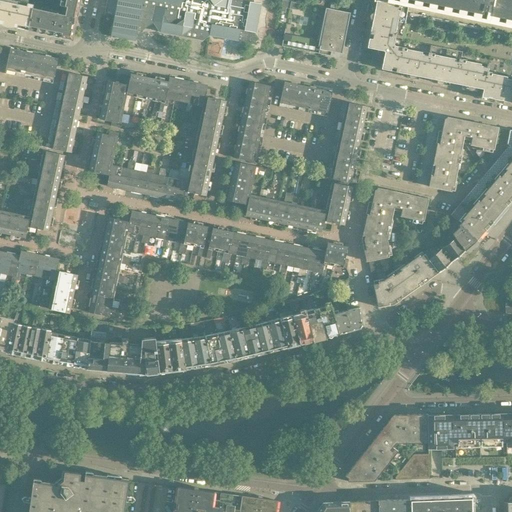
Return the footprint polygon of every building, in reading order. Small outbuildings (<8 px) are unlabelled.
[(0,0),(0,20),(3,22),(2,25),(3,25),(12,27),(13,27),(13,25),(13,24),(23,26),(27,27),(32,4),(28,3),(28,0),(3,0),(3,1),(0,0)] [(79,0),(58,0),(58,1),(60,1),(59,5),(67,7),(65,15),(76,17),(79,0)] [(106,0),(106,4),(104,13),(114,15),(110,37),(135,41),(137,31),(140,31),(153,22),(159,32),(181,36),(192,28),(193,22),(211,25),(209,35),(238,40),(240,30),(255,32),(260,4),(253,2),(253,0),(106,0)] [(282,0),(280,11),(285,12),(286,8),(288,8),(290,2),(282,0)] [(401,5),(376,0),(370,32),(395,37),(402,39),(408,7),(401,6),(401,5)] [(511,0),(481,0),(483,0),(482,9),(482,12),(483,9),(487,10),(486,12),(490,13),(492,2),(511,6),(511,0)] [(291,2),(289,9),(297,10),(299,3),(291,2)] [(27,30),(44,34),(49,12),(32,8),(33,4),(32,4),(27,27),(28,27),(27,30)] [(342,54),(350,13),(325,8),(316,41),(284,34),(281,46),(330,56),(331,52),(342,54)] [(76,17),(65,15),(49,12),(44,34),(69,39),(72,37),(76,17)] [(395,37),(370,32),(367,48),(379,50),(379,53),(380,55),(380,56),(383,56),(381,69),(395,72),(400,47),(394,45),(393,44),(395,37)] [(430,45),(429,52),(424,77),(453,83),(460,51),(430,45)] [(404,47),(400,47),(395,72),(424,77),(429,52),(428,52),(427,55),(421,54),(422,52),(414,50),(406,49),(406,51),(403,50),(404,47)] [(17,65),(20,51),(10,49),(5,73),(15,75),(17,65)] [(29,53),(20,51),(17,65),(15,75),(24,77),(26,67),(29,53)] [(483,89),(488,61),(481,60),(480,64),(465,60),(464,62),(462,62),(462,59),(461,59),(462,52),(460,51),(453,83),(483,89)] [(38,54),(29,53),(26,67),(24,77),(33,79),(38,54)] [(48,56),(38,54),(33,79),(43,81),(48,56)] [(53,83),(58,59),(48,56),(43,81),(53,83)] [(511,102),(511,100),(511,79),(511,80),(506,79),(507,76),(491,73),(490,75),(488,75),(488,72),(487,72),(489,62),(488,61),(483,89),(481,96),(511,102)] [(62,71),(60,81),(85,86),(87,77),(62,71)] [(130,76),(128,85),(126,95),(142,98),(140,107),(143,108),(150,78),(145,77),(145,79),(143,79),(144,74),(137,73),(136,77),(130,76)] [(154,79),(150,78),(143,108),(147,108),(149,99),(161,102),(159,111),(163,112),(164,105),(163,105),(168,84),(168,82),(164,81),(164,83),(162,83),(163,78),(156,77),(155,81),(154,81),(154,79)] [(169,77),(168,82),(168,84),(163,105),(164,105),(167,106),(168,99),(175,100),(179,79),(169,77)] [(188,81),(179,79),(175,100),(180,101),(179,109),(182,109),(188,81)] [(85,86),(60,81),(58,91),(68,93),(83,96),(85,86)] [(105,94),(103,100),(125,104),(126,95),(128,85),(107,81),(106,87),(103,86),(102,93),(105,94)] [(198,83),(188,81),(182,109),(186,110),(187,103),(193,104),(198,83)] [(274,87),(249,81),(247,91),(272,96),(274,87)] [(294,84),(284,82),(279,106),(289,109),(294,84)] [(207,85),(198,83),(193,104),(203,106),(205,96),(207,85)] [(304,86),(294,84),(289,109),(298,111),(304,86)] [(313,88),(304,86),(298,111),(308,113),(310,103),(313,88)] [(322,90),(315,88),(313,88),(310,103),(308,113),(317,114),(322,90)] [(332,92),(322,90),(317,114),(327,117),(332,92)] [(83,96),(68,93),(58,91),(56,100),(66,102),(81,105),(83,96)] [(272,96),(247,91),(245,101),(260,104),(270,106),(272,96)] [(226,101),(205,96),(203,106),(201,116),(222,120),(223,114),(226,115),(227,108),(224,107),(226,101)] [(81,105),(66,102),(56,100),(54,109),(64,111),(79,114),(81,105)] [(125,104),(103,100),(102,106),(99,105),(98,112),(100,113),(99,119),(102,119),(111,121),(111,125),(120,127),(125,104)] [(270,106),(260,104),(245,101),(243,110),(258,113),(268,115),(270,106)] [(342,101),(338,121),(363,126),(364,121),(361,120),(362,119),(367,120),(368,113),(363,112),(363,111),(366,111),(367,107),(342,101)] [(79,114),(64,111),(54,109),(52,118),(62,120),(77,124),(79,114)] [(268,115),(258,113),(243,110),(241,119),(256,123),(266,125),(268,115)] [(222,120),(201,116),(197,131),(188,129),(188,132),(218,138),(219,133),(222,133),(223,127),(221,126),(222,120)] [(437,143),(435,154),(459,159),(463,136),(472,137),(475,123),(447,117),(444,119),(439,144),(437,143)] [(77,124),(62,120),(52,118),(50,128),(60,130),(75,133),(77,124)] [(266,125),(256,123),(241,119),(239,129),(254,132),(264,134),(266,125)] [(362,130),(363,126),(338,121),(334,139),(344,141),(358,144),(360,140),(357,139),(358,138),(363,139),(364,132),(359,131),(359,130),(362,130)] [(475,123),(472,137),(470,145),(493,149),(498,127),(475,123)] [(75,133),(60,130),(50,128),(48,137),(58,139),(73,142),(75,133)] [(264,134),(254,132),(239,129),(237,138),(252,141),(262,143),(264,134)] [(511,189),(511,130),(509,130),(507,144),(509,146),(488,171),(511,189)] [(109,135),(99,133),(96,132),(95,139),(93,138),(91,145),(94,145),(92,151),(114,156),(118,133),(109,131),(109,135)] [(218,138),(188,132),(187,136),(196,138),(193,149),(184,147),(184,151),(214,157),(215,152),(218,152),(219,145),(216,145),(218,138)] [(73,142),(58,139),(48,137),(46,147),(71,153),(73,142)] [(262,143),(252,141),(237,138),(235,147),(260,153),(262,143)] [(358,144),(344,141),(334,139),(330,158),(354,163),(355,158),(353,158),(354,157),(359,158),(360,151),(355,150),(355,148),(357,149),(358,144)] [(260,153),(235,147),(233,157),(258,163),(260,153)] [(31,164),(30,167),(60,174),(62,168),(64,169),(66,162),(63,161),(64,155),(62,154),(34,148),(33,152),(42,154),(40,166),(31,164)] [(88,171),(109,175),(111,165),(112,165),(114,156),(92,151),(91,157),(89,157),(87,164),(90,164),(88,171)] [(214,157),(184,151),(183,154),(192,156),(189,172),(210,176),(211,170),(214,171),(215,164),(212,163),(214,157)] [(459,159),(435,154),(433,165),(435,165),(433,176),(430,175),(428,186),(452,191),(459,159)] [(355,177),(356,170),(351,169),(351,167),(353,167),(354,163),(330,158),(326,177),(348,182),(350,176),(355,177)] [(127,168),(121,167),(116,188),(126,190),(132,162),(129,161),(127,168)] [(265,168),(237,162),(235,161),(233,168),(231,167),(229,174),(232,175),(231,180),(252,185),(255,170),(264,172),(265,168)] [(135,162),(132,162),(126,190),(135,192),(139,171),(134,170),(135,162)] [(121,167),(112,165),(111,165),(109,175),(107,186),(116,188),(121,167)] [(146,172),(139,171),(135,192),(145,194),(151,166),(147,165),(146,172)] [(154,166),(151,166),(145,194),(154,196),(158,175),(153,174),(154,166)] [(60,174),(30,167),(29,171),(38,173),(36,185),(27,183),(26,186),(56,193),(58,187),(60,187),(62,181),(59,180),(60,174)] [(165,176),(158,175),(154,196),(163,198),(169,170),(166,169),(165,176)] [(173,170),(169,170),(163,198),(173,200),(177,179),(171,178),(173,170)] [(511,197),(511,189),(488,171),(450,215),(458,221),(475,242),(511,197)] [(210,176),(189,172),(187,181),(185,191),(206,196),(207,189),(210,190),(211,183),(209,182),(210,176)] [(187,181),(177,179),(173,200),(183,202),(185,191),(187,181)] [(226,200),(247,204),(250,194),(252,185),(231,180),(229,187),(227,186),(225,193),(228,194),(226,200)] [(330,186),(327,201),(348,206),(349,200),(352,200),(353,193),(351,193),(352,186),(350,186),(322,180),(321,184),(330,186)] [(56,193),(26,186),(25,190),(34,192),(31,207),(52,211),(54,206),(56,206),(58,199),(55,199),(56,193)] [(367,214),(365,224),(389,229),(393,207),(402,209),(405,194),(377,188),(374,190),(369,215),(367,214)] [(250,194),(247,204),(245,213),(252,215),(251,220),(258,221),(259,216),(260,216),(260,218),(264,219),(270,189),(267,189),(265,198),(250,194)] [(274,190),(270,189),(264,219),(269,220),(269,218),(270,219),(269,224),(276,225),(277,220),(279,220),(278,222),(283,223),(289,193),(286,193),(284,202),(272,199),(274,190)] [(293,194),(289,193),(283,223),(288,224),(288,222),(289,223),(288,227),(295,229),(296,224),(297,224),(297,226),(302,227),(308,197),(305,197),(303,206),(291,203),(293,194)] [(405,194),(402,209),(400,216),(423,221),(428,199),(405,194)] [(312,198),(308,197),(302,227),(307,228),(307,226),(308,227),(307,231),(314,233),(315,228),(316,228),(316,230),(321,231),(323,221),(323,220),(325,210),(310,207),(312,198)] [(348,206),(327,201),(325,210),(323,220),(323,221),(344,225),(345,219),(348,219),(349,212),(347,212),(348,206)] [(0,232),(6,233),(13,203),(9,203),(7,212),(0,210),(0,232)] [(16,204),(13,203),(6,233),(12,235),(11,237),(18,239),(19,236),(25,238),(28,226),(27,226),(29,216),(14,213),(16,204)] [(52,211),(31,207),(29,216),(27,226),(28,226),(48,231),(50,225),(52,225),(54,218),(51,218),(52,211)] [(105,231),(104,236),(125,241),(127,232),(136,234),(141,212),(138,212),(137,214),(131,213),(129,222),(108,217),(107,224),(104,223),(103,230),(105,231)] [(150,215),(141,212),(136,234),(143,235),(141,242),(144,243),(150,215)] [(160,217),(150,215),(144,243),(148,244),(149,236),(155,238),(160,217)] [(170,219),(160,217),(155,238),(161,239),(160,246),(164,247),(170,219)] [(179,221),(170,219),(164,247),(167,248),(168,241),(174,242),(179,221)] [(475,242),(458,221),(452,220),(450,232),(455,238),(465,250),(475,242)] [(189,223),(179,221),(174,242),(180,243),(178,252),(182,253),(188,225),(189,223)] [(195,221),(194,223),(189,223),(188,225),(182,253),(185,253),(187,244),(199,247),(197,256),(201,257),(204,243),(206,244),(209,232),(206,231),(207,227),(201,225),(202,223),(195,221)] [(389,229),(365,224),(362,235),(364,236),(364,240),(366,249),(363,250),(366,261),(368,260),(373,259),(390,256),(390,255),(389,251),(386,240),(389,229)] [(212,228),(212,230),(211,232),(209,232),(206,244),(209,244),(206,258),(210,259),(212,250),(224,252),(222,261),(225,262),(231,234),(231,232),(226,230),(226,228),(219,226),(219,229),(212,228)] [(231,232),(231,234),(225,262),(229,263),(230,254),(236,255),(241,234),(231,232)] [(250,236),(244,234),(241,234),(236,255),(242,256),(241,264),(244,264),(250,236)] [(122,256),(125,241),(104,236),(103,242),(100,242),(99,249),(101,249),(100,255),(131,261),(131,258),(122,256)] [(260,238),(250,236),(244,264),(248,265),(249,258),(255,259),(260,238)] [(269,240),(262,238),(260,238),(255,259),(261,260),(260,268),(263,268),(269,240)] [(465,250),(455,238),(441,249),(451,261),(465,250)] [(279,242),(269,240),(263,268),(266,269),(268,262),(274,263),(279,242)] [(327,245),(326,249),(325,252),(321,273),(322,273),(325,274),(326,265),(346,268),(348,260),(344,259),(346,249),(340,247),(341,243),(334,241),(333,246),(327,245)] [(288,244),(281,242),(279,242),(274,263),(280,265),(279,272),(282,273),(288,244)] [(297,246),(288,244),(282,273),(285,273),(287,266),(293,267),(297,246)] [(307,248),(300,246),(297,246),(293,267),(299,269),(297,276),(301,277),(307,248)] [(451,261),(441,249),(439,247),(435,246),(434,251),(427,249),(423,253),(428,260),(437,273),(437,272),(438,273),(451,261)] [(316,250),(307,248),(301,277),(304,277),(306,270),(311,271),(316,250)] [(325,252),(319,250),(316,250),(311,271),(318,273),(316,280),(320,281),(322,273),(321,273),(325,252)] [(10,253),(1,251),(0,258),(0,275),(0,273),(6,274),(10,253)] [(21,251),(20,255),(15,279),(16,279),(19,280),(20,273),(26,274),(30,253),(21,251)] [(20,255),(10,253),(6,274),(12,276),(11,283),(15,284),(16,279),(15,279),(20,255)] [(40,255),(30,253),(26,274),(32,275),(31,282),(34,283),(40,255)] [(428,260),(423,253),(400,269),(401,270),(398,273),(411,291),(419,285),(418,284),(422,281),(423,283),(424,282),(423,280),(426,277),(428,279),(437,273),(428,260)] [(49,257),(40,255),(34,283),(37,284),(39,276),(45,278),(49,257)] [(118,275),(121,263),(133,266),(133,262),(130,261),(131,261),(100,255),(99,261),(96,261),(95,268),(97,268),(96,274),(99,274),(126,280),(127,277),(118,275)] [(59,259),(53,257),(49,257),(45,278),(54,280),(57,270),(59,259)] [(57,270),(54,280),(52,290),(73,294),(75,288),(77,288),(79,281),(76,281),(78,274),(57,270)] [(378,284),(374,285),(373,285),(378,307),(389,305),(389,302),(392,302),(395,299),(397,301),(398,301),(396,299),(400,296),(401,298),(411,291),(398,273),(397,271),(383,281),(378,282),(378,284)] [(126,280),(99,274),(96,274),(95,280),(92,279),(91,286),(93,287),(92,292),(95,293),(122,299),(123,296),(114,294),(117,282),(126,284),(126,280)] [(73,307),(75,300),(72,300),(73,294),(52,290),(49,304),(40,302),(41,299),(36,298),(35,304),(40,305),(39,306),(70,313),(71,307),(73,307)] [(92,292),(90,302),(111,307),(113,301),(122,303),(122,299),(95,293),(92,292)] [(111,307),(90,302),(88,312),(117,318),(117,314),(110,313),(111,307)] [(332,312),(329,302),(323,303),(324,306),(317,308),(325,337),(338,334),(332,312)] [(30,313),(35,314),(35,310),(36,307),(27,305),(26,311),(30,312),(30,313)] [(360,307),(348,310),(344,311),(349,331),(360,328),(362,325),(360,307)] [(325,337),(317,308),(305,311),(312,340),(325,337)] [(312,340),(305,311),(304,309),(299,311),(298,309),(292,310),(293,314),(292,315),(299,344),(312,340)] [(337,310),(332,312),(338,334),(349,331),(344,311),(338,312),(337,310)] [(299,344),(292,315),(279,318),(287,347),(299,344)] [(2,316),(0,324),(0,349),(6,351),(13,322),(14,319),(2,316)] [(287,347),(279,318),(266,321),(274,350),(287,347)] [(159,372),(156,341),(155,342),(155,337),(141,339),(141,344),(129,343),(129,342),(128,342),(128,338),(120,338),(119,342),(112,342),(113,328),(116,328),(117,324),(107,322),(107,323),(93,320),(91,337),(90,342),(87,368),(147,373),(147,371),(151,371),(151,373),(159,372)] [(195,329),(203,328),(202,321),(194,323),(195,329)] [(274,350),(266,321),(254,324),(261,353),(274,350)] [(16,354),(23,325),(13,322),(6,351),(16,354)] [(261,353),(254,324),(241,327),(249,357),(261,353)] [(32,327),(23,325),(16,354),(26,356),(32,327)] [(36,358),(42,329),(32,327),(26,356),(36,358)] [(249,357),(241,327),(229,330),(236,360),(249,357)] [(50,330),(42,329),(36,358),(45,360),(50,335),(50,330)] [(59,363),(64,337),(63,337),(63,331),(56,330),(55,336),(50,335),(45,360),(59,363)] [(236,360),(229,330),(221,332),(217,333),(223,362),(236,360)] [(223,362),(217,333),(212,334),(205,335),(210,365),(223,362)] [(210,365),(205,335),(197,337),(192,337),(198,367),(210,365)] [(90,342),(91,337),(82,336),(81,340),(77,340),(73,365),(87,368),(90,342)] [(77,340),(64,337),(59,363),(73,365),(77,340)] [(188,341),(181,342),(184,368),(198,367),(192,337),(187,338),(188,341)] [(180,339),(168,340),(171,370),(184,368),(181,342),(180,339)] [(168,340),(156,341),(159,372),(171,370),(168,340)] [(511,413),(507,413),(507,411),(501,411),(501,414),(478,414),(479,441),(511,440),(511,413)] [(479,441),(478,414),(456,415),(456,412),(450,413),(450,415),(427,415),(428,436),(428,438),(428,442),(479,441)] [(427,414),(393,415),(380,430),(395,443),(423,442),(423,438),(428,438),(428,436),(427,415),(427,414)] [(380,430),(366,448),(387,465),(397,451),(392,447),(395,443),(380,430)] [(366,448),(345,476),(347,478),(347,481),(374,480),(387,465),(366,448)] [(395,477),(395,480),(430,479),(429,454),(413,454),(395,477)] [(276,511),(278,501),(262,498),(253,497),(220,493),(219,500),(213,499),(214,492),(198,489),(194,489),(177,487),(180,488),(179,494),(177,494),(177,495),(179,495),(178,502),(175,501),(175,502),(174,508),(174,509),(177,509),(176,511),(123,511),(128,480),(129,479),(122,478),(106,475),(93,474),(85,473),(85,474),(84,480),(80,479),(80,473),(62,471),(61,476),(61,477),(61,481),(58,483),(54,483),(52,483),(39,481),(33,480),(31,496),(28,511),(276,511)] [(471,511),(471,497),(470,496),(440,497),(440,511),(471,511)] [(440,511),(440,497),(420,498),(410,499),(410,511),(440,511)] [(393,511),(393,499),(377,500),(377,511),(393,511)] [(410,511),(410,499),(393,499),(393,511),(410,511)] [(377,511),(377,500),(349,501),(348,511),(377,511)] [(323,502),(322,504),(316,511),(348,511),(349,501),(325,502),(323,502)] [(511,511),(511,501),(503,502),(503,511),(511,511)]
